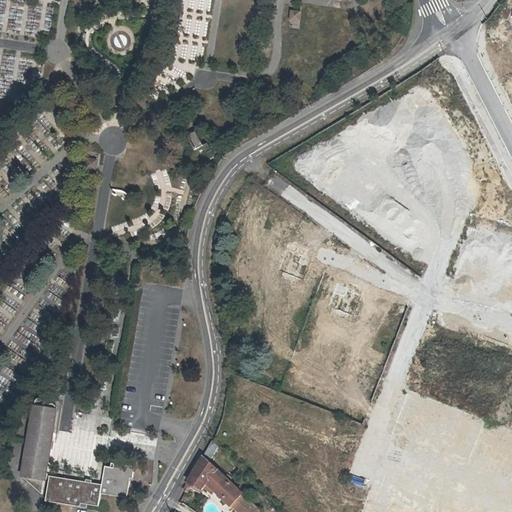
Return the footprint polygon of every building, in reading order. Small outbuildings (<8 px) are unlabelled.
[(303,23),(303,11),(290,12),(291,24),(303,23)] [(196,134),(191,137),(199,149),(204,146),(196,134)] [(307,285),(320,252),(290,241),(278,273),(307,285)] [(330,312),(360,320),(369,286),(338,278),(330,312)] [(511,430),(411,391),(395,436),(511,482),(511,430)] [(37,402),(24,477),(25,477),(45,490),(58,408),(57,407),(55,404),(54,403),(51,404),(49,406),(49,409),(47,409),(48,404),(47,401),(47,400),(45,399),(43,398),(40,398),(38,400),(37,402)] [(243,494),(204,457),(189,482),(190,483),(203,490),(205,488),(209,492),(212,488),(217,492),(231,506),(243,494)] [(79,507),(80,508),(81,504),(99,507),(102,494),(128,498),(131,478),(133,478),(136,467),(115,464),(114,468),(106,467),(103,485),(83,482),(79,507)] [(50,476),(46,502),(79,507),(83,482),(50,476)] [(190,483),(189,486),(201,493),(203,490),(190,483)] [(439,511),(375,487),(366,511),(439,511)] [(235,509),(237,511),(260,511),(246,498),(235,509)]
